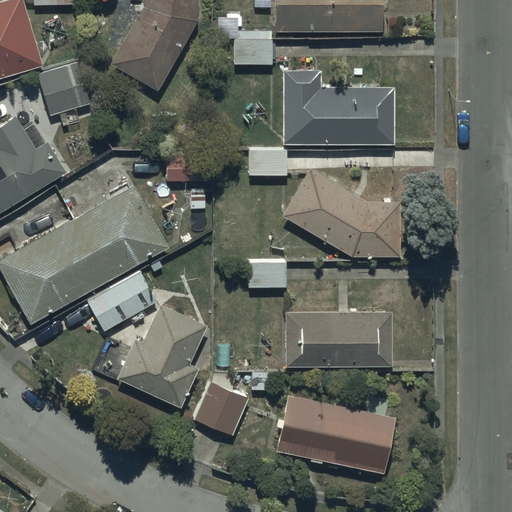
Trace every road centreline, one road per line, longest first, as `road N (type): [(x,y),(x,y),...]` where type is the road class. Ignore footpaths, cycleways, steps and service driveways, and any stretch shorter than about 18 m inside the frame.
road 1 (residential): [(488,511),(487,180)]
road 2 (residential): [(176,511),(119,487),(0,403)]
road 3 (residential): [(487,180),(488,0)]
